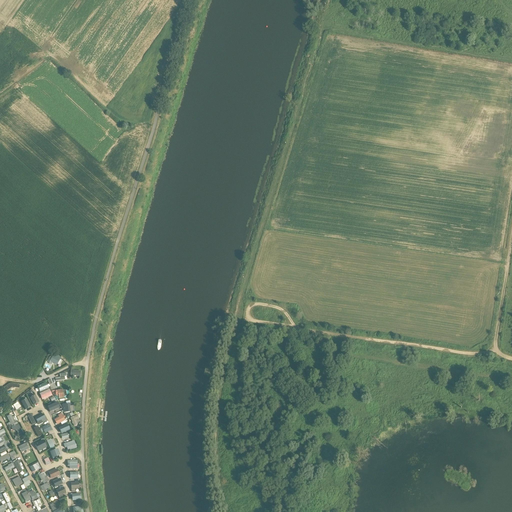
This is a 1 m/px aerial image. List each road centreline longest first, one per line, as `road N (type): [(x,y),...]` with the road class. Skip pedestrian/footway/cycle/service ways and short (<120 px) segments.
road 1 (track): [(330,0),(225,360),(216,459),(226,511)]
road 2 (unclassified): [(188,0),(92,331),(81,435),(86,511)]
road 3 (track): [(511,381),(337,355),(232,329)]
road 4 (track): [(511,358),(495,348),(461,353),(263,323)]
road 5 (track): [(511,224),(495,348)]
